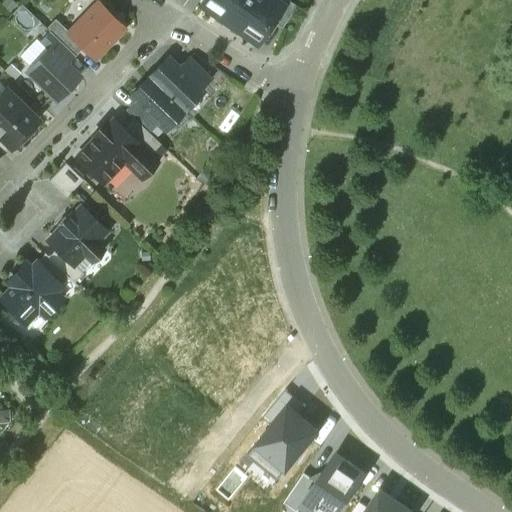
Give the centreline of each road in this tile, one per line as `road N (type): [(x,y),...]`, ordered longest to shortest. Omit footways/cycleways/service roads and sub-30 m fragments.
road 1 (residential): [(294,91),(280,159),(285,259),(311,334),(351,399),(397,449),(482,511)]
road 2 (residential): [(166,15),(8,182)]
road 3 (residential): [(294,91),(166,15)]
